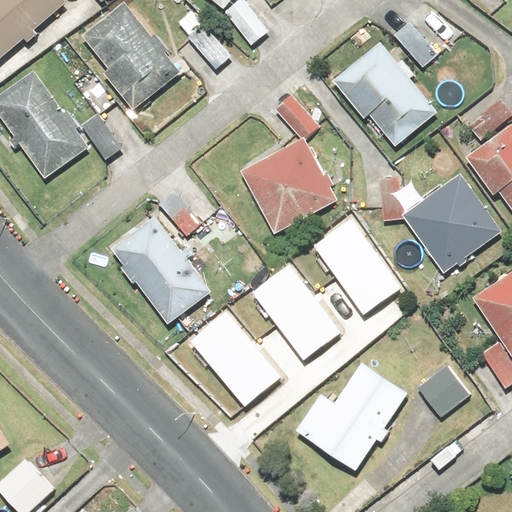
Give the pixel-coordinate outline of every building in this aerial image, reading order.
[(70,0),(0,0),(0,59),(3,64),(75,5),(70,0)] [(220,0),(232,9),(239,0),(220,0)] [(248,0),(245,0),(227,16),(256,50),(276,32),(248,0)] [(189,73),(132,2),(91,34),(118,68),(112,74),(141,111),(189,73)] [(224,40),(210,22),(189,38),(203,56),(224,40)] [(412,23),(397,37),(427,68),(442,54),(412,23)] [(444,111),(388,44),(344,80),(399,147),(444,111)] [(96,147),(41,69),(0,97),(0,105),(50,178),(96,147)] [(511,105),(506,98),(471,126),(484,142),(511,120),(511,105)] [(511,129),(477,155),(511,201),(511,129)] [(311,138),(249,170),(283,234),(345,201),(311,138)] [(467,174),(410,215),(453,274),(509,232),(467,174)] [(164,217),(121,249),(132,264),(128,266),(142,285),(145,282),(178,325),(221,293),(164,217)] [(351,222),(318,247),(367,312),(400,287),(351,222)] [(289,270),(256,295),(306,359),(339,334),(289,270)] [(511,278),(483,297),(511,341),(511,278)] [(230,315),(197,340),(246,405),(279,380),(230,315)] [(511,357),(504,344),(487,355),(510,392),(511,390),(511,357)] [(393,429),(416,395),(370,365),(343,405),(326,393),(302,429),(365,471),(385,441),(389,443),(397,431),(393,429)] [(453,366),(422,388),(444,419),(475,397),(453,366)] [(0,456),(18,444),(0,417),(0,456)] [(33,460),(2,486),(24,511),(34,511),(59,491),(33,460)]
